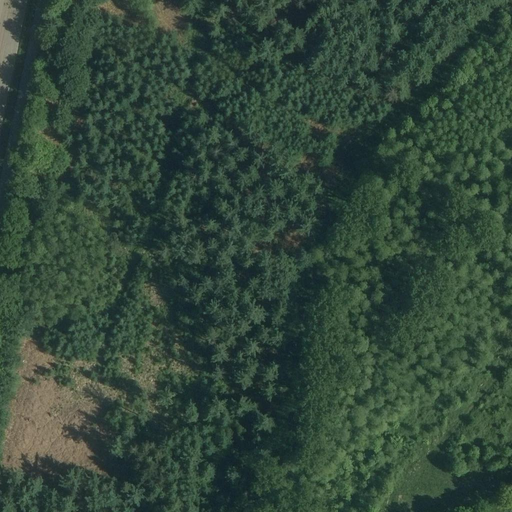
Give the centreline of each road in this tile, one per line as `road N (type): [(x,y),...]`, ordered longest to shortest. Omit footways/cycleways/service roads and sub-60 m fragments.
road 1 (track): [(107,327),(165,188),(200,60),(199,0)]
road 2 (unclassified): [(0,203),(42,0)]
road 3 (track): [(200,60),(354,1)]
